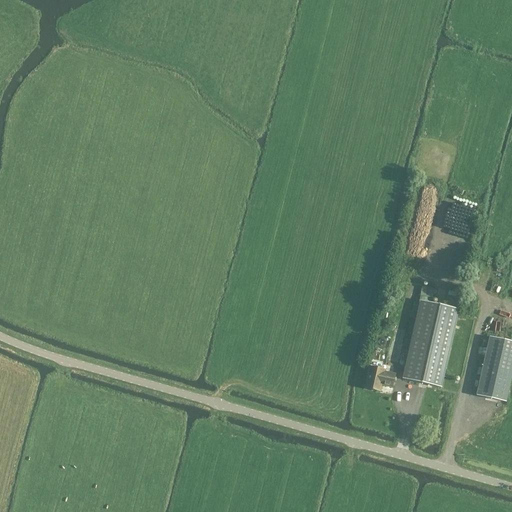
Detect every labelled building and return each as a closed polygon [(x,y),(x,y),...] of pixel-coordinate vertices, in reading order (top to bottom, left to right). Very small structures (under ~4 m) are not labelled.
[(420,301),(432,304),(435,289),(423,287),(420,301)] [(461,308),(463,293),(449,291),(447,306),(461,308)] [(441,391),(458,312),(419,304),(401,382),(441,391)] [(488,347),(476,396),(507,403),(511,378),(511,342),(491,338),(490,337),(488,347)] [(389,371),(368,366),(361,394),(381,398),(383,391),(393,393),(398,375),(388,373),(389,371)]
